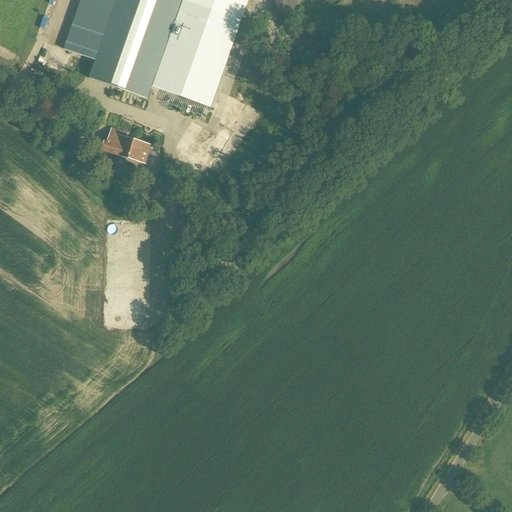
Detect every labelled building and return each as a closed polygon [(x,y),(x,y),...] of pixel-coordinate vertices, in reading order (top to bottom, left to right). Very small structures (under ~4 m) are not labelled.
[(183,0),(183,2),(186,3),(234,20),(242,23),(249,0),(183,0)] [(301,0),(275,0),(272,14),(284,17),(296,20),(301,0)] [(99,63),(92,81),(142,98),(146,87),(154,90),(177,25),(120,5),(99,63)] [(179,25),(156,90),(213,111),(236,46),(179,25)] [(151,146),(127,139),(128,133),(112,129),(108,143),(105,142),(102,151),(104,152),(102,158),(118,163),(120,157),(146,164),(151,146)]
